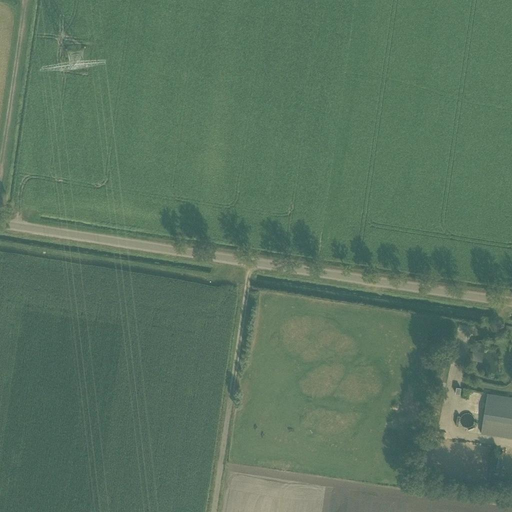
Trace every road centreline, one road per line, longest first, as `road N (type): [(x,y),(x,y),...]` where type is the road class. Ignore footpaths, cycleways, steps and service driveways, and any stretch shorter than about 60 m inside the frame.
road 1 (unclassified): [(511,301),(0,221)]
road 2 (track): [(251,260),(212,511)]
